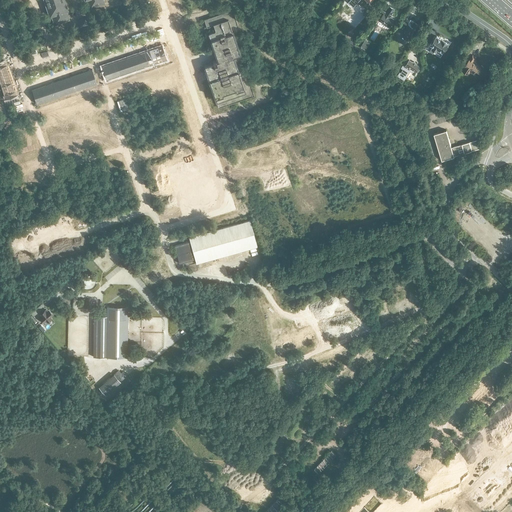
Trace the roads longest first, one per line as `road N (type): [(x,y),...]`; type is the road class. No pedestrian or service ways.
road 1 (track): [(320,511),(511,305)]
road 2 (unclassified): [(236,0),(262,51),(389,117),(422,176)]
road 3 (track): [(0,301),(59,374),(104,452),(59,511)]
road 4 (unclassified): [(422,176),(385,185),(276,158),(220,171)]
road 5 (unclassified): [(452,183),(445,219),(511,287)]
